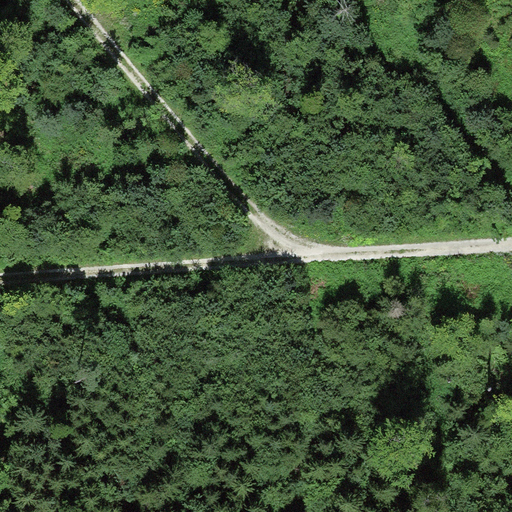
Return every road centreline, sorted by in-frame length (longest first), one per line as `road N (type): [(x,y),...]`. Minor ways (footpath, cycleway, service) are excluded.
road 1 (track): [(74,0),(289,253),(511,247)]
road 2 (track): [(289,253),(0,279)]
